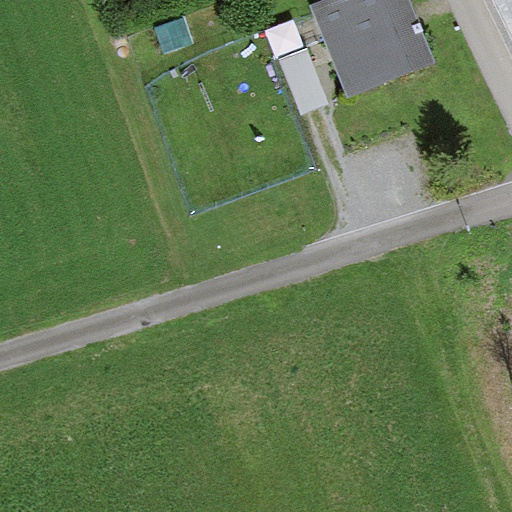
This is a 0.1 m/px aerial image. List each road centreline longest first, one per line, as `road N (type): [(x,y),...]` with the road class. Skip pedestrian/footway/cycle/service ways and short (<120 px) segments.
road 1 (residential): [(180,300),(511,201)]
road 2 (track): [(0,359),(180,300)]
